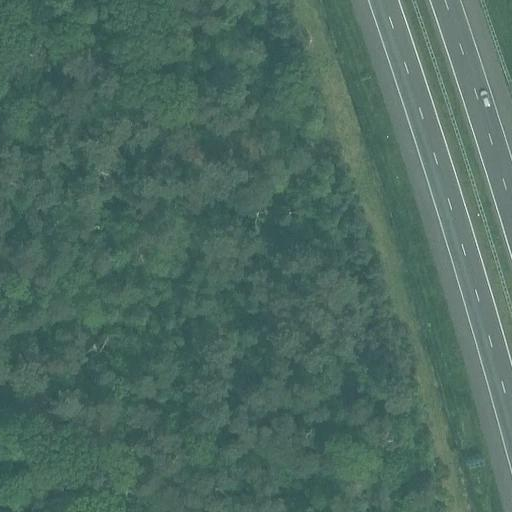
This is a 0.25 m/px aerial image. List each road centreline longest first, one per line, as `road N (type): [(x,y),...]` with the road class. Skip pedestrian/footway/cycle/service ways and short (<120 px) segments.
road 1 (motorway): [(381,0),(511,426)]
road 2 (motorway): [(511,217),(443,0)]
